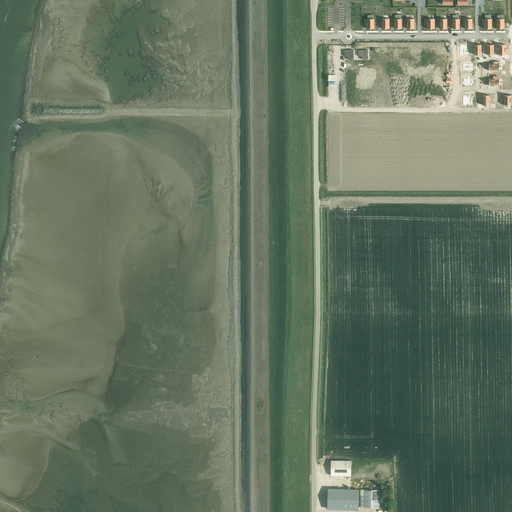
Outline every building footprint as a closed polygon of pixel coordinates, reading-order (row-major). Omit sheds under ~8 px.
[(374,19),(367,19),(365,19),(365,24),(367,24),(367,29),(374,29),(374,19)] [(414,19),(405,19),(405,24),(407,24),(407,29),(414,29),(414,19)] [(426,19),(425,19),(425,22),(425,24),(425,25),(426,25),(427,25),(427,27),(427,28),(427,29),(431,29),(435,29),(435,28),(434,28),(434,23),(434,19),(435,19),(430,19),(427,19),(426,19)] [(469,19),(463,19),(463,22),(463,24),(463,25),(464,25),(465,25),(465,27),(465,28),(465,29),(472,29),(472,28),(472,24),(472,19),(469,19)] [(492,19),(485,19),(483,19),(483,24),(485,24),(485,29),(492,29),(492,19)] [(467,45),(460,45),(460,55),(467,55),(467,54),(469,54),(469,49),(467,49),(467,45)] [(504,45),(499,45),(499,46),(499,48),(499,51),(499,55),(503,55),(506,55),(506,54),(507,54),(508,54),(508,51),(508,49),(506,49),(506,45),(504,45)] [(494,64),(489,64),(489,68),(489,71),(494,71),(499,71),(499,67),(499,64),(499,62),(497,62),(494,62),(494,64)] [(467,79),(463,79),(463,86),(473,86),(473,79),(472,79),(472,77),(467,77),(467,79)] [(491,79),(489,79),(489,81),(489,86),(492,86),(494,86),(499,86),(499,82),(499,79),(499,77),(497,77),(493,77),(493,79),(491,79)] [(470,95),(463,95),(463,105),(470,105),(472,105),(472,99),(470,99),(470,95)] [(331,460),(331,476),(351,476),(351,461),(331,460)] [(359,510),(359,490),(329,489),(328,509),(359,510)] [(380,508),(380,490),(364,490),(364,495),(361,495),(360,507),(380,508)]
